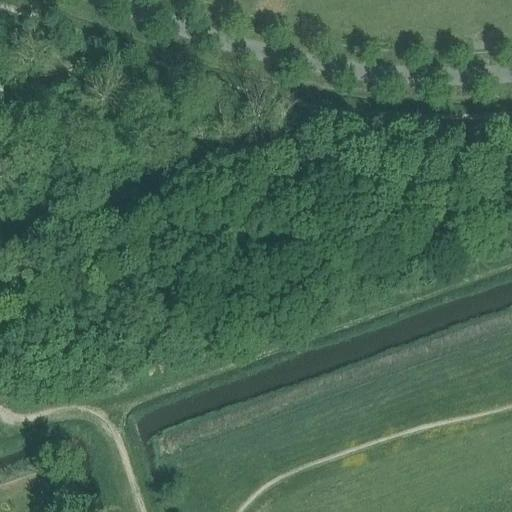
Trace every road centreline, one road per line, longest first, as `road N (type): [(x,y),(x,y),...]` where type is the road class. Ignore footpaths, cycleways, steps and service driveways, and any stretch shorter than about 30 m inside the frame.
road 1 (unclassified): [(108,0),(296,61),(434,79),(511,76)]
road 2 (unknown): [(242,511),(269,484),(426,427),(511,408)]
road 3 (unknown): [(142,511),(114,435),(88,408),(13,421),(0,413)]
